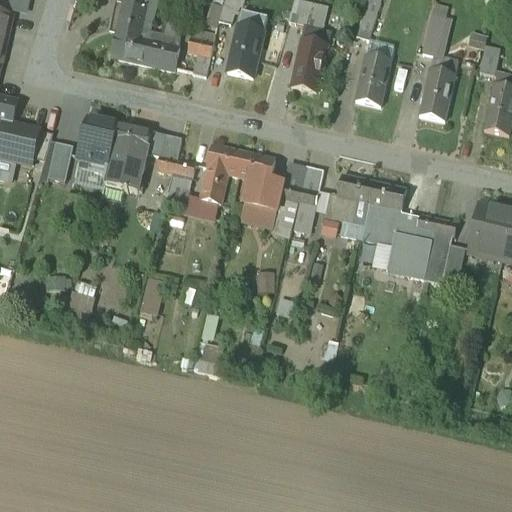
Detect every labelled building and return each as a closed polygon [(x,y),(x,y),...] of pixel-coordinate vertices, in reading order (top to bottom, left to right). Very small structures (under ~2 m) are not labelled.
[(0,0),(0,10),(21,16),(25,0),(0,0)] [(226,0),(219,27),(237,31),(241,18),(245,0),(226,0)] [(379,5),(368,2),(355,41),(368,46),(373,31),(381,6),(379,5)] [(328,11),(295,3),(288,26),(323,34),(328,11)] [(147,14),(117,7),(112,29),(119,31),(111,61),(143,69),(150,36),(142,34),(147,14)] [(434,7),(431,20),(450,24),(453,11),(434,7)] [(0,69),(1,70),(12,21),(0,18),(0,69)] [(265,24),(241,18),(237,31),(239,31),(263,37),(265,24)] [(450,24),(431,20),(423,59),(443,63),(452,24),(450,24)] [(263,37),(239,31),(228,76),(253,81),(263,37)] [(215,39),(193,34),(188,56),(198,59),(193,78),(206,82),(215,39)] [(143,69),(175,76),(180,52),(179,52),(180,43),(150,36),(143,69)] [(326,51),(302,46),(292,90),(316,96),(326,51)] [(501,53),(486,51),(480,78),(495,82),(501,53)] [(391,65),(366,60),(356,105),(380,110),(391,65)] [(0,101),(0,70),(0,69),(0,126),(3,127),(11,129),(17,105),(0,101)] [(454,80),(430,75),(420,119),(444,125),(454,80)] [(511,124),(511,94),(494,90),(485,134),(509,139),(511,124)] [(119,128),(88,121),(78,166),(109,173),(119,128)] [(3,127),(0,142),(0,161),(31,168),(33,162),(39,135),(11,129),(3,127)] [(152,136),(119,128),(109,173),(105,189),(137,197),(152,136)] [(53,138),(39,135),(33,162),(44,165),(53,138)] [(160,161),(178,165),(182,143),(165,139),(160,161)] [(73,151),(56,148),(48,183),(65,187),(73,151)] [(244,157),(212,150),(200,204),(220,209),(228,178),(239,181),(244,157)] [(270,186),(275,164),(244,157),(239,181),(250,183),(245,208),(277,216),(283,189),(270,186)] [(178,165),(160,161),(157,174),(174,178),(178,165)] [(174,178),(167,208),(185,212),(196,169),(178,165),(174,178)] [(283,189),(301,193),(306,171),(288,167),(283,189)] [(301,193),(319,197),(324,175),(306,171),(301,193)] [(374,187),(343,179),(338,202),(330,201),(325,221),(365,230),(374,187)] [(401,219),(407,194),(374,187),(365,230),(396,238),(401,219)] [(277,216),(274,229),(292,234),(301,193),(283,189),(277,216)] [(319,197),(301,193),(292,234),(310,238),(319,197)] [(277,216),(245,208),(240,227),(272,235),(274,229),(277,216)] [(511,218),(480,210),(470,256),(502,263),(511,218)] [(502,263),(511,265),(511,217),(511,218),(502,263)] [(401,219),(396,238),(415,242),(420,223),(401,219)] [(420,220),(420,223),(415,242),(432,246),(438,224),(420,220)] [(432,246),(424,284),(442,289),(450,250),(456,228),(438,224),(432,246)] [(396,238),(365,230),(362,245),(393,252),(396,238)] [(393,252),(387,276),(424,284),(432,246),(415,242),(396,238),(393,252)] [(450,250),(442,289),(457,293),(466,254),(450,250)]
